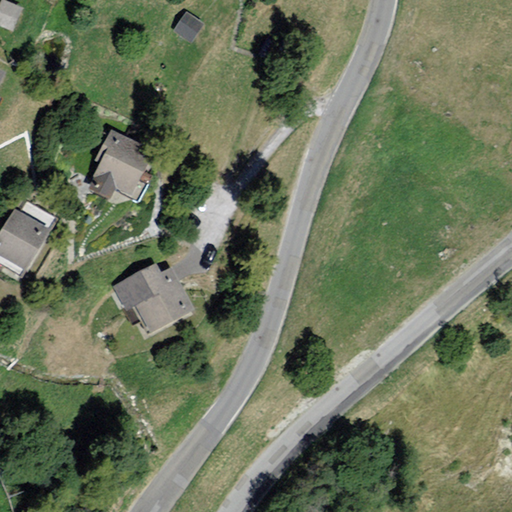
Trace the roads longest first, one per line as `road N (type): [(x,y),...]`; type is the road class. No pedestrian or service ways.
road 1 (unclassified): [(382,0),(312,174),(264,344),(150,511)]
road 2 (unclassified): [(236,511),(290,443),(511,250)]
